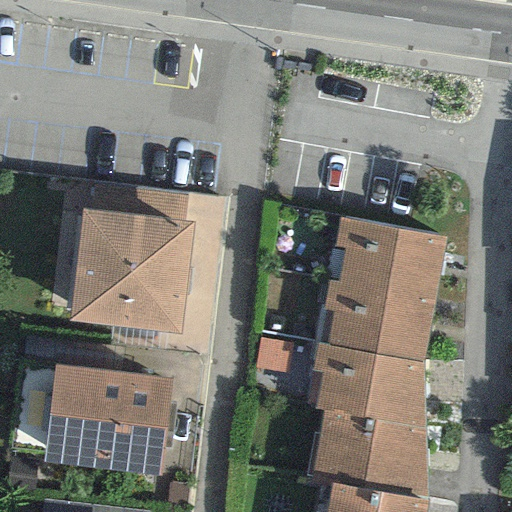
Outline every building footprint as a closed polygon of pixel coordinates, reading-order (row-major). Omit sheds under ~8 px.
[(190,219),(82,205),(68,313),(176,327),(190,219)] [(444,240),(338,220),(326,281),(433,300),(444,240)] [(421,363),(433,300),(326,281),(314,344),(421,363)] [(424,427),(421,363),(314,344),(308,370),(321,372),(311,410),(323,412),(424,427)] [(169,373),(55,360),(45,453),(159,466),(169,373)] [(426,503),(424,427),(323,412),(310,483),(329,485),(426,503)] [(424,511),(426,503),(329,485),(324,511),(424,511)]
